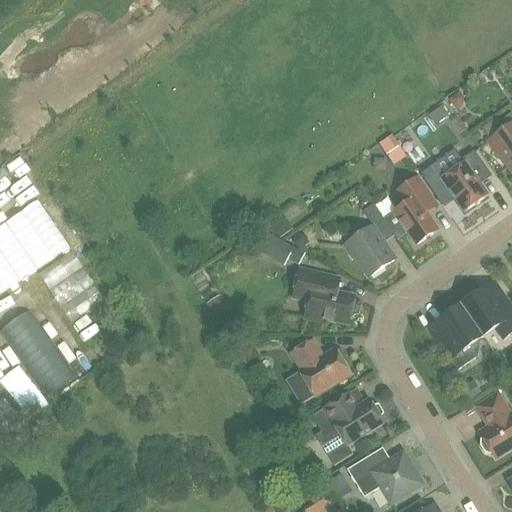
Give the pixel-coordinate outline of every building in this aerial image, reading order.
[(442,107),(429,117),(436,127),(449,117),(442,107)] [(496,120),(482,130),(490,142),(487,144),(496,157),(499,154),(511,172),(511,111),(511,112),(511,113),(499,123),(496,120)] [(397,135),(382,144),(396,166),(411,157),(397,135)] [(436,167),(422,177),(442,206),(456,196),(467,212),(491,196),(483,185),(474,171),(484,165),(475,152),(464,159),(462,161),(465,165),(445,180),(436,167)] [(0,221),(31,201),(15,176),(0,185),(0,221)] [(396,212),(386,219),(392,229),(397,235),(400,239),(410,232),(418,245),(440,230),(429,214),(440,206),(436,201),(420,178),(400,192),(408,204),(396,212)] [(46,203),(0,231),(0,298),(76,251),(46,203)] [(376,226),(347,247),(355,258),(357,257),(368,273),(371,277),(377,273),(383,268),(398,258),(383,237),(382,236),(383,235),(392,229),(386,219),(383,215),(376,205),(366,212),(376,226)] [(286,219),(273,228),(280,238),(293,229),(286,219)] [(288,258),(294,247),(260,229),(250,246),(284,265),(288,258)] [(302,270),(301,273),(296,298),(311,301),(307,319),(325,323),(326,319),(350,325),(356,297),(339,293),(342,279),(302,270)] [(511,307),(496,283),(463,306),(485,337),(497,329),(504,339),(511,333),(511,307)] [(206,305),(215,319),(229,310),(220,296),(206,305)] [(485,337),(463,306),(430,329),(459,371),(477,358),(480,341),(485,337)] [(78,381),(32,314),(5,332),(51,400),(78,381)] [(307,381),(292,390),(302,406),(316,397),(317,397),(352,375),(337,351),(325,358),(314,341),(293,354),(303,371),(301,372),(307,381)] [(35,420),(54,404),(23,366),(3,382),(35,420)] [(371,399),(358,408),(349,394),(314,416),(323,432),(316,437),(335,468),(355,455),(350,446),(386,424),(383,418),(386,413),(380,405),(375,406),(371,399)] [(499,395),(478,408),(490,427),(480,433),(484,438),(482,440),(481,446),(485,453),(491,456),(493,454),(496,459),(511,449),(511,414),(499,395)] [(0,403),(0,434),(13,427),(0,403)] [(386,466),(383,462),(377,453),(349,470),(367,498),(383,487),(394,504),(423,485),(404,454),(386,466)] [(327,484),(331,491),(346,482),(341,475),(327,484)] [(310,509),(311,511),(342,511),(343,511),(337,497),(310,509)]
